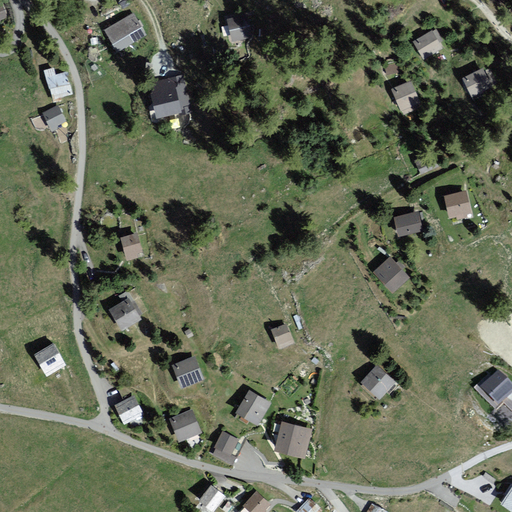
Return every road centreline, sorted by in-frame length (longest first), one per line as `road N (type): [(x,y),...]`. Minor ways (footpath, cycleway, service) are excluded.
road 1 (residential): [(107,429),(75,324),(81,103),(61,42),(19,0)]
road 2 (residential): [(511,444),(404,490),(335,488),(213,469),(107,429)]
road 3 (track): [(511,134),(381,196),(348,221)]
